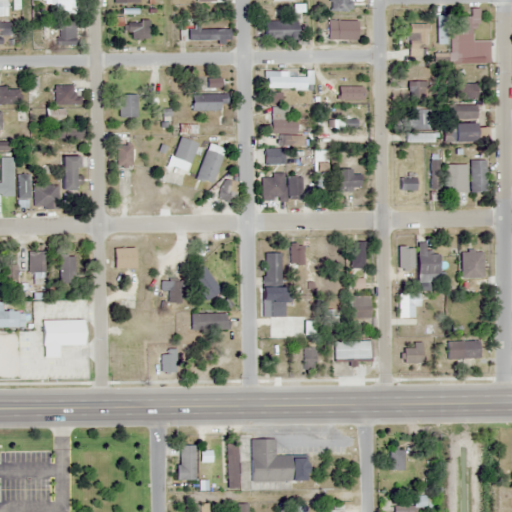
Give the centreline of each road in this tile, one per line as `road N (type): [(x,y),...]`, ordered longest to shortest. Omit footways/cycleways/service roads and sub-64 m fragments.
road 1 (primary): [(0,407),(511,401)]
road 2 (residential): [(504,216),(0,226)]
road 3 (residential): [(100,407),(95,0)]
road 4 (residential): [(249,406),(242,0)]
road 5 (residential): [(385,403),(379,0)]
road 6 (residential): [(504,402),(502,0)]
road 7 (residential): [(0,60),(379,54)]
